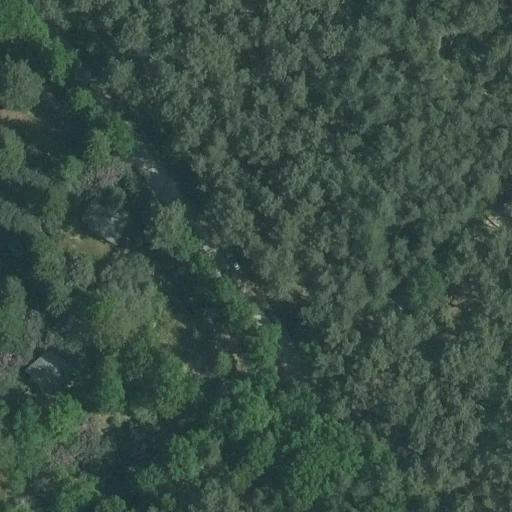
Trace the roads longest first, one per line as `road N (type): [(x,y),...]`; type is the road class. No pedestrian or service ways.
road 1 (track): [(32,0),(311,399)]
road 2 (track): [(511,229),(311,399)]
road 3 (track): [(311,399),(162,511)]
